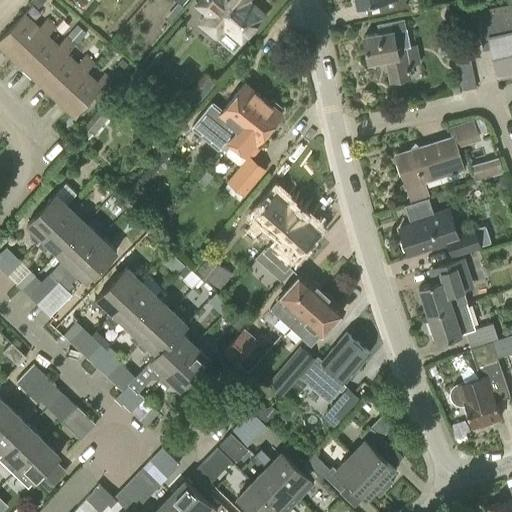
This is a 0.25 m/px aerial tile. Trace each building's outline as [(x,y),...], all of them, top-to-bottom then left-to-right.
[(200,0),(197,5),(207,14),(200,23),(216,37),(224,28),(241,43),(264,15),(247,1),(248,0),(200,0)] [(490,48),(496,79),(511,75),(511,2),(475,10),(483,49),(490,48)] [(166,17),(172,21),(184,8),(178,3),(166,17)] [(449,11),(453,14),(459,13),(457,3),(447,5),(449,11)] [(0,47),(21,67),(49,37),(56,29),(47,20),(39,29),(24,15),(0,40),(0,47)] [(409,45),(404,19),(377,25),(379,33),(363,36),(368,63),(386,59),(390,82),(410,78),(409,71),(413,70),(412,66),(409,66),(405,46),(409,45)] [(63,20),(57,27),(62,33),(69,26),(63,20)] [(77,24),(68,35),(77,43),(86,33),(77,24)] [(58,46),(49,37),(21,67),(39,85),(68,55),(75,47),(66,39),(58,46)] [(467,41),(451,44),(456,68),(472,65),(467,41)] [(77,64),(68,55),(39,85),(59,103),(87,73),(94,66),(84,56),(77,64)] [(122,59),(118,63),(124,68),(127,64),(122,59)] [(97,83),(87,73),(59,103),(75,118),(102,89),(105,93),(113,84),(104,75),(97,83)] [(215,131),(228,142),(264,98),(246,83),(220,115),(204,102),(184,128),(198,140),(210,126),(215,130),(215,131)] [(282,113),(264,98),(228,142),(231,145),(226,152),(226,156),(238,165),(242,165),(226,183),(243,197),(264,172),(247,158),(245,156),(255,144),(255,145),(282,113)] [(116,113),(106,105),(88,126),(81,134),(89,141),(96,133),(97,134),(116,113)] [(448,126),(452,139),(395,157),(409,202),(430,196),(426,182),(462,171),(455,148),(481,139),(474,118),(448,126)] [(503,172),(499,157),(470,167),(475,181),(503,172)] [(508,186),(504,174),(492,178),(495,190),(508,186)] [(57,194),(28,224),(36,232),(30,239),(37,245),(72,209),(67,203),(76,193),(67,184),(57,194)] [(263,228),(274,237),(296,212),(275,194),(244,229),(254,239),(263,228)] [(404,205),(412,226),(398,230),(407,256),(436,246),(435,244),(445,241),(451,259),(479,250),(473,232),(456,237),(447,212),(435,216),(428,197),(404,205)] [(57,253),(86,223),(72,209),(37,245),(44,252),(50,246),(57,253)] [(264,248),(275,257),(266,267),(283,282),(294,269),(288,263),(317,230),(296,212),(274,237),(264,248)] [(57,253),(62,258),(49,272),(51,273),(59,281),(101,237),(86,223),(57,253)] [(66,274),(59,281),(68,290),(73,285),(71,283),(73,281),(74,281),(79,275),(87,282),(116,252),(101,237),(66,274)] [(210,257),(198,271),(224,293),(236,278),(210,257)] [(419,289),(428,317),(466,304),(458,278),(467,275),(462,259),(437,268),(441,282),(419,289)] [(186,265),(178,273),(183,277),(190,269),(186,265)] [(101,312),(108,319),(143,282),(127,268),(98,298),(106,306),(101,312)] [(17,283),(22,288),(36,275),(31,270),(17,283)] [(38,303),(59,281),(51,273),(29,294),(38,303)] [(294,324),(300,317),(323,292),(302,273),(270,309),(280,318),(283,315),(293,324),(290,327),(291,328),(294,324)] [(68,290),(59,281),(38,303),(50,315),(72,294),(68,290)] [(128,327),(157,296),(143,282),(108,319),(116,326),(121,320),(128,327)] [(312,346),(343,310),(323,292),(300,317),(294,324),(291,328),(312,346)] [(138,347),(172,310),(157,296),(128,327),(136,334),(130,340),(138,347)] [(493,322),(474,329),(470,316),(466,304),(428,317),(437,345),(461,336),(461,335),(466,333),(471,350),(493,342),(492,340),(498,339),(493,322)] [(188,325),(172,310),(138,347),(145,354),(150,348),(157,354),(158,356),(181,332),(188,325)] [(84,325),(78,320),(65,334),(71,340),(84,325)] [(222,353),(237,365),(258,339),(243,327),(222,353)] [(151,361),(137,375),(146,384),(154,375),(161,381),(195,346),(181,332),(158,356),(157,354),(151,361)] [(346,333),(322,361),(335,372),(327,380),(337,389),(345,380),(346,381),(370,353),(346,333)] [(18,365),(27,356),(12,342),(3,351),(18,365)] [(495,400),(510,395),(493,342),(471,350),(479,376),(458,382),(454,384),(451,388),(450,392),(450,397),(452,401),(456,403),(460,405),(465,404),(472,427),(501,418),(495,400)] [(95,363),(107,350),(101,345),(89,358),(95,363)] [(210,360),(195,346),(161,381),(168,389),(173,383),(181,390),(210,360)] [(300,346),(287,361),(301,373),(314,358),(300,346)] [(107,350),(95,363),(100,368),(115,352),(110,347),(107,350)] [(32,396),(49,378),(44,373),(33,362),(16,381),(32,396)] [(129,384),(137,375),(132,371),(118,385),(123,390),(129,384)] [(293,384),(278,371),(268,383),(282,396),(293,384)] [(55,383),(49,378),(32,396),(37,402),(42,396),(55,383)] [(129,384),(123,390),(115,399),(121,404),(135,390),(129,384)] [(347,387),(332,405),(345,416),(360,398),(347,387)] [(0,427),(15,412),(0,397),(0,427)] [(258,400),(251,408),(264,420),(272,412),(258,400)] [(80,405),(73,412),(91,429),(98,422),(80,405)] [(160,411),(153,405),(139,419),(146,425),(160,411)] [(0,456),(30,426),(15,412),(0,427),(0,447),(4,451),(0,455),(0,456)] [(83,437),(91,429),(73,412),(65,419),(83,437)] [(248,419),(261,431),(266,425),(254,413),(248,419)] [(0,460),(13,473),(45,441),(30,426),(0,456),(0,460)] [(364,441),(350,455),(387,490),(393,483),(388,478),(396,469),(379,454),(388,445),(370,428),(361,438),(364,441)] [(231,432),(230,432),(219,444),(236,460),(248,449),(231,432)] [(60,455),(45,441),(13,473),(28,488),(35,481),(60,455)] [(150,459),(167,476),(180,464),(163,447),(150,459)] [(205,465),(217,476),(231,461),(217,447),(202,461),(202,462),(205,465)] [(281,451),(272,460),(260,449),(254,456),(266,467),(298,498),(314,482),(281,451)] [(379,498),(387,490),(350,455),(336,470),(333,467),(331,469),(314,453),(305,463),(322,478),(323,477),(341,494),(349,486),(365,501),(373,493),(379,498)] [(143,467),(138,472),(154,490),(160,484),(143,467)] [(284,511),(298,498),(266,467),(252,481),(278,507),(282,511),(284,511)] [(184,480),(170,494),(187,511),(217,511),(211,505),(184,480)] [(252,511),(273,511),(278,507),(252,481),(237,497),(252,511)] [(111,507),(117,500),(114,497),(113,497),(99,484),(93,490),(108,504),(111,507)] [(120,490),(114,497),(117,500),(128,511),(135,505),(120,490)] [(0,511),(9,500),(0,494),(0,511)] [(155,510),(156,511),(187,511),(170,494),(155,510)] [(511,511),(511,500),(487,508),(487,511),(511,511)]
